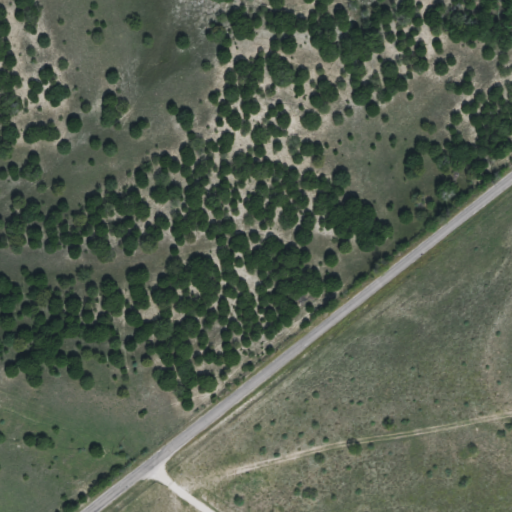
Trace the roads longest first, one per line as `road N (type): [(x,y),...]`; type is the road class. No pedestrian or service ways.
road 1 (residential): [(110,511),(511,197)]
road 2 (residential): [(227,426),(391,446),(511,407)]
